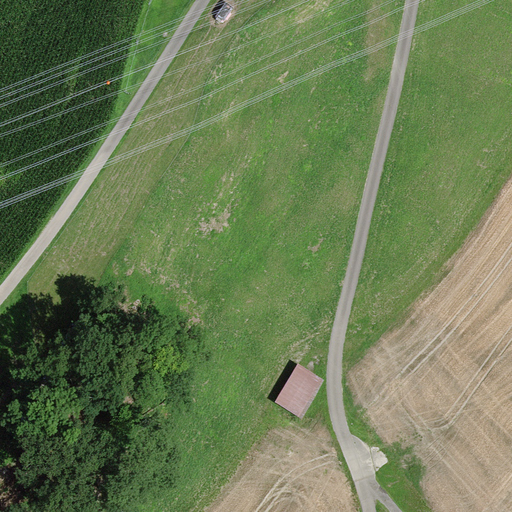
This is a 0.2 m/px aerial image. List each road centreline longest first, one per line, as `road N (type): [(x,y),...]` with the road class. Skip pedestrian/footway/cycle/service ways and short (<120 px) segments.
road 1 (track): [(409,0),(337,305),(332,408),(362,477)]
road 2 (track): [(0,295),(42,245),(200,0)]
road 3 (track): [(362,477),(403,442),(511,275)]
